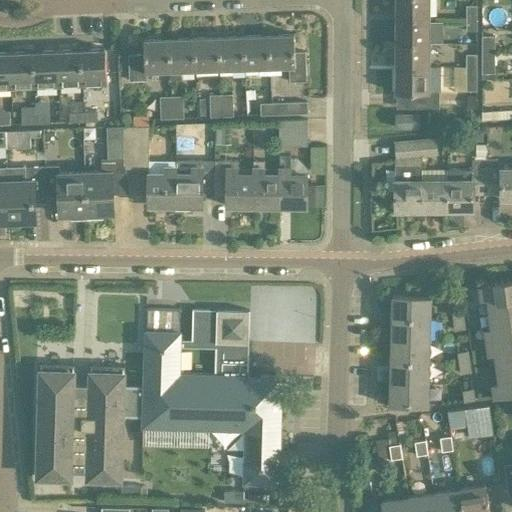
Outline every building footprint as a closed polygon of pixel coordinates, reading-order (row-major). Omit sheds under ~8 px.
[(396,0),(396,19),(430,19),(429,0),(396,0)] [(466,5),(466,20),(477,20),(477,5),(466,5)] [(396,19),(396,44),(430,44),(430,19),(396,19)] [(477,20),(466,20),(466,42),(477,43),(477,20)] [(268,35),(270,74),(281,74),(281,66),(289,66),(289,82),(306,81),(305,51),(294,52),(294,34),(268,35)] [(268,35),(243,36),(244,68),(259,67),(259,75),(270,74),(268,35)] [(482,55),(494,55),(495,55),(495,36),(482,35),(482,55)] [(218,36),(193,37),(194,69),(219,68),(218,36)] [(243,36),(218,36),(219,68),(220,75),(232,74),(232,68),(244,68),(243,36)] [(193,37),(168,38),(169,70),(170,80),(180,79),(180,70),(194,69),(193,37)] [(145,71),(169,70),(168,38),(143,39),(143,54),(128,54),(129,81),(145,80),(145,71)] [(396,44),(396,68),(429,68),(430,44),(396,44)] [(80,50),(82,86),(106,85),(105,49),(80,50)] [(80,50),(57,51),(58,87),(82,86),(80,50)] [(57,51),(33,52),(35,88),(58,87),(57,51)] [(10,52),(0,52),(0,89),(11,89),(10,52)] [(33,52),(10,52),(11,89),(35,88),(33,52)] [(466,68),(477,68),(477,54),(466,54),(466,68)] [(495,55),(494,55),(482,55),(482,73),(495,73),(495,55)] [(440,68),(429,68),(396,68),(396,93),(440,93),(440,68)] [(477,68),(466,68),(466,91),(476,90),(477,68)] [(209,117),(221,116),(220,94),(209,94),(209,117)] [(220,94),(221,116),(233,116),(232,94),(220,94)] [(159,119),(171,118),(170,96),(159,96),(159,119)] [(170,96),(171,118),(183,118),(182,96),(170,96)] [(467,96),(466,108),(474,108),(475,96),(467,96)] [(204,98),(196,98),(196,114),(204,114),(204,98)] [(307,101),(271,102),(271,115),(308,113),(307,101)] [(261,115),(271,115),(271,102),(260,103),(261,115)] [(69,123),(83,122),(83,112),(69,113),(69,123)] [(83,112),(83,122),(97,122),(97,112),(83,112)] [(395,128),(420,128),(420,112),(395,112),(395,128)] [(22,125),(36,124),(36,114),(22,115),(22,125)] [(36,114),(36,124),(50,124),(50,114),(36,114)] [(280,119),(280,132),(307,132),(307,119),(280,119)] [(126,156),(148,156),(148,125),(126,125),(126,156)] [(470,139),(483,139),(483,129),(470,129),(470,139)] [(307,132),(280,132),(280,145),(307,145),(307,132)] [(421,138),(421,156),(438,154),(436,137),(421,138)] [(396,158),(421,156),(421,138),(394,141),(396,158)] [(476,144),(476,154),(487,154),(487,144),(476,144)] [(280,154),(280,168),(281,168),(280,206),(307,207),(307,168),(297,158),(291,158),(291,154),(280,154)] [(84,172),(86,218),(102,218),(102,213),(113,213),(112,189),(128,188),(125,169),(122,169),(122,158),(101,159),(101,171),(84,172)] [(215,159),(215,169),(215,196),(226,196),(226,206),(254,206),(254,167),(238,167),(238,160),(215,159)] [(255,159),(254,167),(254,206),(280,206),(281,168),(280,168),(265,167),(265,160),(255,159)] [(148,205),(175,205),(176,166),(176,161),(148,160),(148,205)] [(447,169),(447,179),(448,210),(474,210),(474,194),(488,194),(488,169),(488,160),(473,160),(473,169),(447,169)] [(498,160),(488,160),(488,169),(488,194),(501,194),(501,199),(511,198),(511,168),(500,168),(500,169),(498,169),(498,160)] [(23,179),(6,180),(8,222),(35,221),(34,197),(46,196),(46,191),(45,166),(23,167),(23,179)] [(58,166),(45,166),(46,191),(58,191),(59,215),(70,214),(70,219),(86,218),(84,172),(59,173),(58,166)] [(203,167),(176,166),(175,205),(202,206),(202,196),(215,196),(215,169),(203,169),(203,167)] [(422,210),(422,179),(421,166),(395,166),(396,210),(422,210)] [(447,179),(422,179),(422,210),(448,210),(447,179)] [(308,183),(307,205),(324,205),(324,183),(308,183)] [(511,394),(511,278),(494,281),(495,284),(486,285),(501,396),(511,394)] [(393,296),(392,318),(431,319),(431,297),(393,296)] [(452,307),(453,318),(463,317),(462,306),(452,307)] [(147,330),(145,330),(144,385),(143,416),(142,426),(142,446),(207,448),(208,427),(245,428),(243,482),(279,483),(282,375),(247,374),(249,309),(193,308),(192,339),(180,338),(180,331),(179,331),(179,310),(181,310),(181,308),(146,307),(146,309),(147,309),(147,330)] [(463,317),(453,318),(454,330),(465,328),(463,317)] [(431,319),(392,318),(391,339),(430,340),(431,319)] [(430,340),(391,339),(391,361),(429,362),(430,340)] [(458,351),(459,362),(468,361),(467,350),(458,351)] [(429,362),(391,361),(390,383),(429,384),(429,362)] [(468,361),(459,362),(460,372),(469,371),(468,361)] [(40,362),(37,476),(71,477),(71,470),(87,470),(87,477),(121,478),(121,474),(123,415),(143,416),(144,385),(123,384),(124,364),(90,363),(89,382),(73,382),(74,363),(40,362)] [(429,384),(390,383),(390,405),(428,406),(429,384)] [(474,399),(472,388),(463,389),(464,400),(474,399)] [(489,404),(467,407),(470,437),(492,434),(489,404)] [(387,430),(389,443),(397,442),(395,429),(387,430)] [(452,449),(450,436),(441,437),(442,450),(452,449)] [(416,455),(427,453),(425,440),(414,441),(416,455)] [(399,444),(389,445),(391,458),(401,456),(399,444)] [(511,460),(503,462),(507,491),(511,489),(511,460)] [(458,489),(461,511),(488,511),(484,484),(458,489)] [(140,485),(120,485),(120,495),(139,496),(140,485)] [(461,511),(458,489),(433,493),(435,511),(461,511)] [(224,490),(224,501),(243,501),(243,490),(224,490)] [(435,511),(433,493),(407,497),(409,511),(435,511)] [(382,511),(409,511),(407,497),(381,501),(382,511)]
